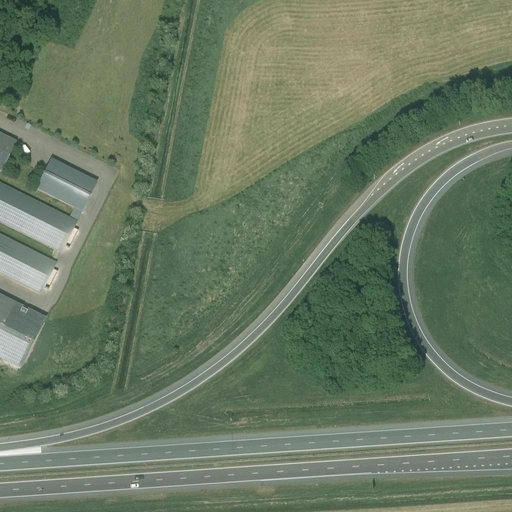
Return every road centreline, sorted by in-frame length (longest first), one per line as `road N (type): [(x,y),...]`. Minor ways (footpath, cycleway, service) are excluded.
road 1 (motorway): [(511,130),(456,141),(402,174),(265,326),(185,390),(77,436),(0,448)]
road 2 (motorway): [(511,431),(0,465)]
road 3 (motorway): [(0,489),(511,457)]
road 4 (motorway): [(511,402),(447,372),(405,305),(405,263),(419,209),(437,185),(511,146)]
